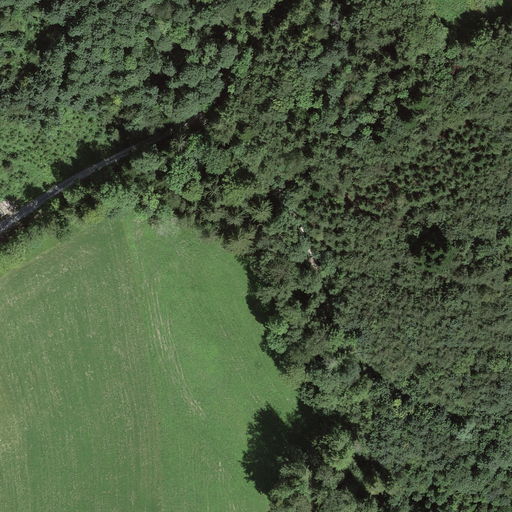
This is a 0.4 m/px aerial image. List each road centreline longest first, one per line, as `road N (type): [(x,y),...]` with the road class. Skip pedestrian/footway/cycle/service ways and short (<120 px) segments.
road 1 (track): [(194,117),(258,162),(294,212),(348,338),(380,374),(423,395)]
road 2 (track): [(0,226),(194,117)]
road 3 (track): [(218,0),(237,34),(234,71),(194,117)]
